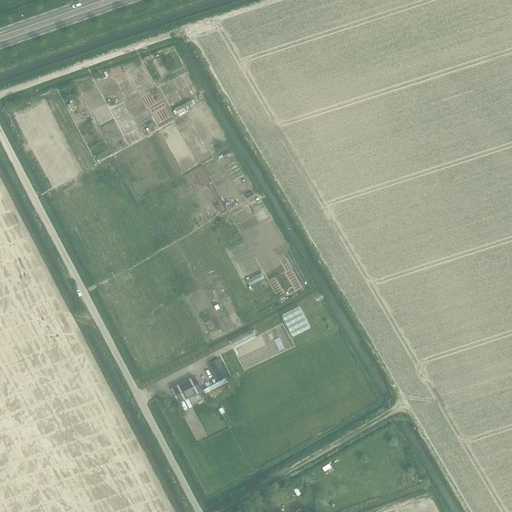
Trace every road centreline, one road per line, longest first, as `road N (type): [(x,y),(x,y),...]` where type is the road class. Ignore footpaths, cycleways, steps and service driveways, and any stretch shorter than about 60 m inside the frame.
road 1 (unclassified): [(199,511),(0,133)]
road 2 (track): [(223,511),(399,408)]
road 3 (secondary): [(0,45),(130,0)]
